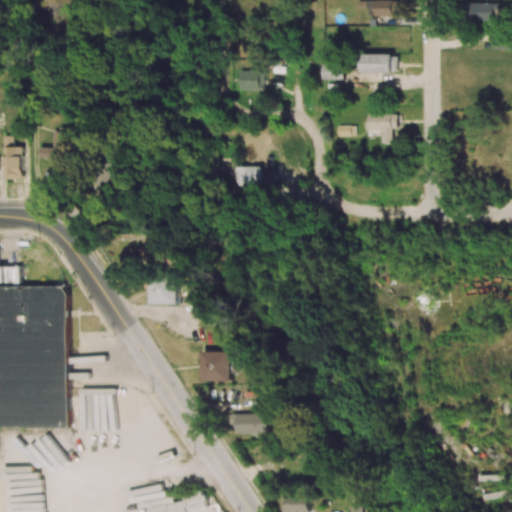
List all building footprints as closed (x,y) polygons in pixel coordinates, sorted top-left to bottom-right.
[(382,0),(369,0),(369,16),(401,15),(400,0),(382,0)] [(502,20),(502,2),(467,2),(467,20),(502,20)] [(511,49),(511,35),(493,36),(493,49),(511,49)] [(362,72),(398,73),(398,54),(363,54),(362,72)] [(323,79),(344,79),(344,64),(323,64),(323,79)] [(239,89),(264,90),(264,71),(239,70),(239,89)] [(381,143),(393,144),(393,129),(398,129),(398,113),(370,113),(369,129),(381,130),(381,143)] [(42,158),(57,158),(57,165),(76,164),(75,129),(56,130),(56,147),(41,147),(42,158)] [(5,179),(25,178),(24,147),(16,147),(15,135),(4,135),(5,179)] [(234,186),(261,186),(261,166),(235,166),(234,186)] [(0,282),(9,282),(9,267),(0,266),(0,282)] [(153,304),(182,304),(181,276),(153,276),(153,304)] [(0,427),(71,427),(71,291),(63,286),(0,285),(0,427)] [(204,381),(235,381),(235,350),(204,350),(204,381)] [(271,434),(270,413),(232,414),(232,425),(239,425),(239,434),(271,434)] [(310,511),(311,498),(283,498),(282,511),(310,511)]
